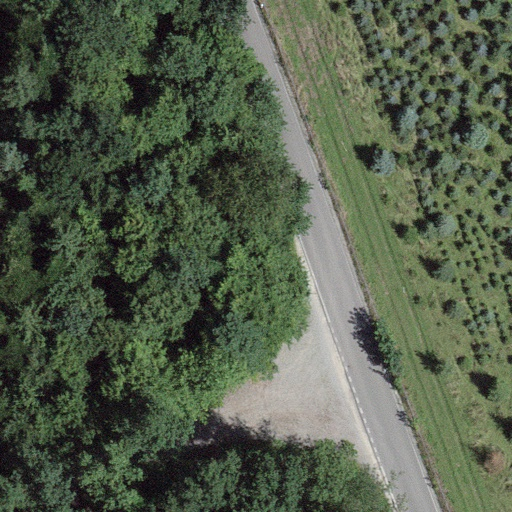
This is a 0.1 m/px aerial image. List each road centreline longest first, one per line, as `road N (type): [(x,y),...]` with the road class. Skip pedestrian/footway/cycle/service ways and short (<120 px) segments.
road 1 (unclassified): [(234,0),(419,511)]
road 2 (track): [(18,511),(159,445),(371,384)]
